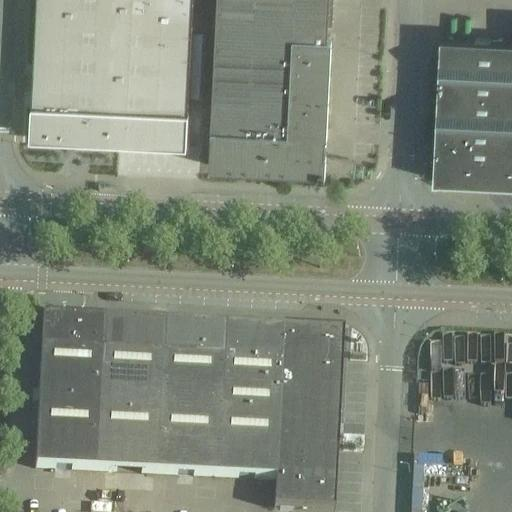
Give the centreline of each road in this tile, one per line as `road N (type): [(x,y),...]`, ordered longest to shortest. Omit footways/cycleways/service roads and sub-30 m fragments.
road 1 (tertiary): [(403,221),(0,205)]
road 2 (tertiary): [(0,278),(395,299)]
road 3 (unknown): [(232,511),(170,490),(0,485)]
road 4 (unclassified): [(403,221),(411,0)]
road 5 (unclassified): [(384,511),(395,299)]
